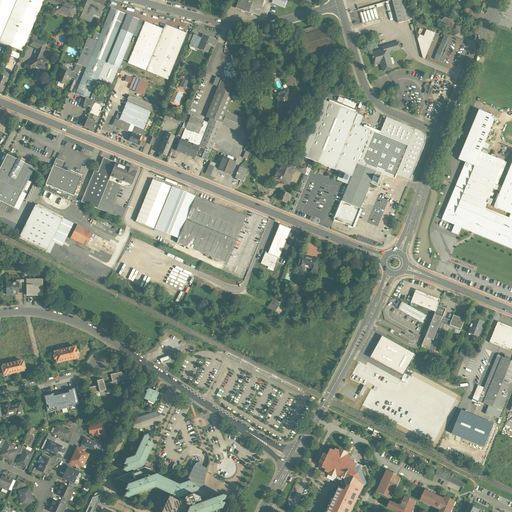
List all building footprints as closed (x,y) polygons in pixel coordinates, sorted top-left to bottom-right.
[(0,0),(0,43),(8,47),(8,46),(20,51),(22,52),(43,1),(43,0),(42,0),(0,0)] [(64,3),(60,1),(60,2),(56,0),(55,0),(54,4),(58,5),(57,7),(56,7),(56,9),(57,9),(57,10),(58,9),(58,10),(58,9),(60,10),(60,12),(68,16),(68,15),(72,16),(76,8),(68,4),(64,3)] [(95,3),(88,0),(87,1),(80,18),(91,22),(94,14),(100,16),(104,7),(99,5),(95,3)] [(245,11),(249,0),(238,0),(236,8),(245,11)] [(249,0),(245,11),(253,14),(253,13),(259,16),(262,7),(263,7),(265,0),(249,0)] [(407,0),(392,0),(398,23),(413,19),(407,0)] [(359,14),(363,23),(373,19),(372,16),(374,15),(371,6),(368,7),(369,11),(366,12),(359,14)] [(139,20),(111,8),(100,34),(95,32),(92,40),(88,38),(79,59),(83,61),(81,66),(86,68),(76,94),(86,98),(90,100),(93,92),(98,80),(105,63),(119,68),(119,67),(122,61),(123,59),(130,42),(137,24),(139,20)] [(473,11),(465,8),(462,14),(470,18),(473,11)] [(457,17),(444,12),(440,22),(453,27),(454,23),(457,17)] [(350,13),(353,25),(358,24),(357,18),(353,19),(352,13),(350,13)] [(128,61),(127,64),(146,71),(163,30),(144,22),(143,26),(135,44),(128,61)] [(463,25),(456,22),(455,23),(454,23),(453,27),(454,27),(452,31),(459,33),(461,29),(463,29),(462,27),(463,25)] [(328,23),(299,31),(308,60),(337,52),(328,23)] [(165,25),(163,30),(146,71),(168,80),(187,34),(165,25)] [(427,30),(424,37),(420,35),(418,39),(422,41),(421,44),(430,47),(435,34),(427,30)] [(211,47),(215,48),(218,42),(203,35),(202,39),(194,36),(191,44),(190,46),(209,54),(211,47)] [(444,36),(434,59),(443,63),(452,40),(444,36)] [(46,44),(36,40),(37,38),(33,37),(33,39),(32,38),(29,45),(39,49),(34,60),(26,66),(30,71),(36,67),(45,70),(48,61),(40,58),(46,44)] [(130,42),(123,59),(128,61),(135,44),(130,42)] [(391,44),(381,47),(382,52),(380,53),(379,51),(371,53),(372,58),(372,59),(374,65),(375,65),(374,63),(380,62),(383,71),(392,69),(389,58),(390,58),(388,51),(392,49),(391,44)] [(10,50),(0,72),(0,75),(7,79),(10,72),(4,70),(9,58),(12,59),(12,57),(10,56),(12,51),(10,50)] [(19,54),(12,51),(10,56),(12,57),(19,60),(22,52),(20,51),(19,54)] [(224,63),(231,62),(230,52),(223,53),(224,63)] [(83,61),(79,59),(73,72),(77,74),(78,74),(81,66),(83,61)] [(119,68),(105,63),(98,80),(112,86),(119,68)] [(66,72),(62,70),(57,81),(65,85),(69,77),(70,74),(66,72)] [(189,81),(182,78),(179,86),(186,89),(189,81)] [(149,84),(140,80),(135,92),(143,96),(149,84)] [(210,119),(222,124),(226,112),(236,87),(222,81),(206,118),(210,119)] [(92,108),(87,120),(90,121),(91,118),(92,119),(94,115),(97,116),(100,111),(96,110),(98,105),(100,103),(104,93),(99,90),(97,94),(92,108)] [(287,90),(278,94),(280,98),(277,99),(280,107),(292,102),(287,90)] [(177,91),(172,102),(179,105),(184,93),(177,91)] [(93,92),(90,100),(86,98),(84,104),(83,106),(84,108),(85,109),(87,108),(88,106),(92,108),(97,94),(93,92)] [(151,111),(153,106),(133,99),(129,97),(122,114),(119,120),(130,125),(134,126),(143,130),(151,111)] [(300,101),(291,104),(294,110),(302,107),(300,101)] [(353,228),(376,171),(395,179),(396,175),(411,181),(426,144),(426,137),(421,132),(388,118),(381,135),(371,131),(354,124),(358,115),(324,101),(301,156),(352,177),(334,220),(353,228)] [(479,110),(465,145),(481,152),(495,117),(479,110)] [(240,118),(226,112),(222,124),(221,125),(238,132),(241,123),(240,118)] [(208,124),(190,116),(176,151),(189,157),(188,159),(193,161),(194,159),(195,157),(201,159),(205,150),(199,147),(208,124)] [(130,125),(119,120),(115,118),(112,126),(127,132),(130,125)] [(221,125),(222,124),(210,119),(208,124),(199,147),(205,150),(211,152),(221,125)] [(90,121),(87,120),(84,127),(92,131),(96,121),(93,120),(93,122),(90,121)] [(143,130),(134,126),(128,141),(137,145),(143,130)] [(174,137),(166,133),(158,153),(166,156),(174,137)] [(156,139),(148,136),(145,143),(153,146),(156,139)] [(511,221),(484,210),(493,189),(495,184),(504,162),(481,152),(465,145),(460,156),(458,160),(465,163),(442,220),(511,249),(511,221)] [(17,160),(7,155),(0,168),(0,201),(14,208),(34,168),(17,160)] [(236,160),(224,155),(224,156),(221,155),(218,160),(215,168),(218,170),(226,173),(230,175),(236,160)] [(65,163),(56,159),(53,166),(63,170),(65,163)] [(98,172),(94,171),(81,202),(97,209),(101,199),(114,165),(102,160),(98,172)] [(296,167),(282,161),(279,170),(277,169),(274,176),(281,179),(280,181),(289,185),(296,167)] [(511,163),(502,187),(500,192),(494,207),(511,214),(511,163)] [(114,165),(101,199),(113,204),(122,182),(131,185),(137,172),(129,169),(128,172),(125,171),(125,169),(114,165)] [(215,168),(209,165),(205,174),(215,178),(216,173),(217,173),(218,170),(215,168)] [(307,168),(299,165),(297,171),(304,174),(307,168)] [(63,170),(53,166),(45,184),(73,196),(81,177),(63,170)] [(247,170),(239,167),(237,173),(236,173),(236,174),(235,178),(242,181),(247,170)] [(171,187),(153,180),(136,222),(154,230),(171,187)] [(171,187),(154,230),(179,239),(195,197),(171,187)] [(290,195),(282,192),(279,200),(286,203),(288,203),(291,195),(290,195)] [(245,217),(195,197),(179,239),(176,243),(226,263),(245,217)] [(113,204),(101,199),(97,209),(122,219),(126,209),(113,204)] [(62,219),(35,205),(19,238),(46,252),(51,242),(62,219)] [(62,219),(51,242),(62,247),(73,224),(62,219)] [(84,229),(77,225),(70,238),(77,242),(75,245),(83,250),(85,246),(81,244),(88,231),(84,229)] [(117,246),(88,231),(81,244),(85,246),(110,259),(117,246)] [(305,240),(298,238),(294,246),(301,249),(305,240)] [(117,246),(110,259),(115,261),(121,249),(117,246)] [(261,264),(274,270),(279,257),(266,252),(261,264)] [(318,261),(301,256),(297,269),(302,271),(304,265),(311,266),(311,272),(317,272),(318,261)] [(42,280),(27,280),(27,296),(42,296),(42,280)] [(16,283),(7,283),(7,291),(11,291),(11,293),(19,293),(19,289),(19,288),(20,288),(20,283),(16,283)] [(440,300),(416,290),(411,302),(435,312),(440,300)] [(268,307),(276,312),(280,306),(278,305),(280,302),(274,298),(273,300),(268,307)] [(426,316),(402,303),(398,309),(422,322),(426,316)] [(446,309),(438,306),(434,315),(442,318),(446,309)] [(442,318),(434,315),(421,347),(438,354),(442,345),(433,341),(442,318)] [(464,320),(454,316),(451,321),(452,322),(450,325),(460,330),(464,320)] [(442,318),(433,341),(442,345),(450,325),(452,322),(451,321),(442,318)] [(484,322),(475,319),(472,325),(471,324),(470,327),(471,328),(469,334),(469,333),(478,336),(477,337),(478,337),(484,322)] [(511,329),(499,324),(491,342),(511,350),(511,329)] [(370,358),(403,376),(415,355),(382,337),(370,358)] [(75,347),(54,352),(55,356),(53,356),(54,360),(56,359),(56,363),(57,363),(57,364),(61,363),(61,362),(73,359),(74,360),(77,359),(77,358),(77,354),(78,354),(77,350),(76,351),(75,347)] [(461,349),(459,356),(464,358),(467,351),(461,349)] [(479,399),(478,402),(478,403),(480,404),(481,403),(489,406),(502,411),(511,386),(511,361),(497,355),(479,399)] [(464,358),(459,356),(451,374),(457,377),(464,358)] [(21,361),(3,365),(3,367),(1,367),(3,374),(5,374),(5,375),(9,374),(10,375),(19,373),(19,372),(23,371),(23,369),(25,369),(23,362),(21,362),(21,361)] [(120,372),(110,375),(112,382),(116,381),(116,382),(128,379),(128,377),(120,372)] [(103,379),(96,381),(98,386),(99,392),(106,391),(104,384),(103,379)] [(112,382),(104,384),(106,391),(118,388),(116,382),(116,381),(112,382)] [(98,386),(86,389),(87,395),(99,392),(98,386)] [(484,388),(478,386),(473,397),(472,400),(477,402),(478,399),(479,399),(484,388)] [(154,391),(148,388),(147,390),(146,390),(146,392),(143,399),(154,404),(155,401),(156,401),(156,399),(158,393),(156,392),(156,390),(154,391)] [(54,394),(43,397),(47,412),(52,410),(53,412),(78,405),(74,389),(67,391),(67,392),(54,396),(54,394)] [(9,404),(3,406),(5,414),(8,414),(8,416),(16,414),(16,416),(23,414),(20,404),(10,406),(9,404)] [(485,414),(488,415),(489,414),(499,418),(502,411),(489,406),(485,414)] [(494,424),(461,410),(451,434),(484,447),(494,424)] [(157,411),(133,419),(135,424),(159,417),(157,411)] [(94,426),(91,427),(91,429),(89,429),(89,433),(92,433),(92,435),(94,434),(94,435),(95,435),(98,437),(100,434),(101,434),(101,433),(100,426),(100,425),(94,426)] [(70,433),(57,426),(53,434),(58,436),(61,437),(67,440),(70,433)] [(56,438),(48,434),(45,440),(48,441),(48,440),(54,443),(56,438)] [(142,466),(143,466),(152,445),(151,442),(151,440),(149,441),(148,441),(147,441),(147,440),(148,438),(148,435),(147,434),(145,435),(143,436),(134,456),(125,459),(124,462),(123,464),(124,465),(125,465),(126,466),(126,467),(123,467),(122,470),(122,471),(126,472),(127,472),(142,466)] [(510,466),(511,460),(511,439),(502,435),(492,458),(510,466)] [(92,442),(85,438),(84,441),(83,441),(81,445),(87,447),(95,451),(98,445),(98,444),(92,442)] [(61,447),(48,440),(45,446),(47,447),(45,451),(46,451),(46,452),(48,453),(49,452),(49,453),(50,454),(52,455),(53,454),(55,455),(58,450),(59,451),(61,447)] [(12,445),(7,442),(1,455),(12,461),(16,454),(17,451),(16,451),(10,448),(12,445)] [(83,453),(76,449),(73,456),(85,461),(88,455),(83,453)] [(360,468),(357,469),(356,470),(355,469),(357,465),(353,463),(354,461),(350,459),(351,457),(347,455),(348,453),(340,449),(339,451),(335,450),(334,452),(330,450),(328,455),(324,454),(319,464),(323,465),(322,467),(326,469),(325,471),(329,473),(328,475),(336,479),(337,477),(341,479),(342,481),(340,482),(341,485),(343,484),(343,486),(342,490),(341,489),(340,489),(339,491),(338,491),(336,495),(337,495),(335,501),(333,500),(332,502),(333,503),(331,506),(330,506),(328,510),(329,510),(328,511),(350,511),(351,511),(350,510),(352,507),(354,503),(355,499),(356,499),(358,495),(357,495),(359,491),(360,491),(362,486),(361,485),(362,483),(364,482),(360,468)] [(370,460),(366,449),(361,451),(365,462),(370,460)] [(25,450),(24,450),(22,455),(18,463),(26,467),(32,454),(25,450)] [(85,461),(73,456),(70,462),(77,465),(82,467),(85,461)] [(49,461),(43,458),(40,464),(51,469),(54,463),(49,461)] [(194,466),(193,465),(187,478),(188,479),(190,480),(189,482),(191,483),(192,484),(191,486),(191,487),(191,488),(194,487),(198,488),(197,490),(196,492),(195,492),(196,493),(195,493),(198,499),(199,499),(199,498),(206,495),(205,494),(205,493),(206,493),(206,492),(206,491),(205,491),(205,490),(204,490),(203,490),(203,487),(203,483),(203,480),(204,476),(207,470),(200,467),(200,466),(199,462),(195,464),(194,466)] [(51,469),(40,464),(37,470),(42,472),(48,475),(51,469)] [(142,468),(142,466),(127,472),(128,473),(123,475),(122,476),(121,476),(120,476),(120,477),(119,476),(119,477),(118,477),(117,477),(116,478),(115,478),(126,483),(127,483),(128,484),(127,485),(125,489),(124,490),(126,491),(126,490),(126,491),(127,491),(127,492),(124,493),(123,497),(124,498),(125,497),(126,498),(154,488),(167,494),(171,496),(170,497),(169,496),(167,500),(163,509),(162,509),(161,511),(211,511),(221,509),(223,505),(223,504),(222,503),(221,503),(220,502),(221,501),(220,501),(223,500),(225,497),(223,496),(221,495),(193,505),(193,504),(192,504),(194,503),(194,502),(196,503),(196,502),(197,502),(199,502),(198,500),(198,499),(195,493),(196,493),(195,492),(196,492),(197,490),(198,488),(194,487),(191,488),(191,487),(191,486),(192,484),(191,483),(189,482),(187,482),(178,485),(155,474),(149,477),(149,476),(148,476),(148,475),(148,474),(149,474),(149,473),(149,472),(150,472),(149,472),(150,470),(150,468),(146,470),(145,467),(142,468)] [(371,480),(365,466),(360,468),(364,482),(365,482),(371,480)] [(75,470),(68,467),(66,471),(77,476),(78,473),(79,472),(75,470)] [(394,474),(386,470),(376,492),(391,499),(396,488),(398,483),(400,479),(394,475),(394,474)] [(464,483),(437,470),(435,475),(462,488),(464,483)] [(77,476),(66,471),(63,478),(70,481),(73,483),(74,483),(77,476)] [(7,477),(2,488),(8,491),(13,480),(7,477)] [(22,483),(16,480),(12,488),(18,491),(22,483)] [(26,485),(22,483),(18,491),(27,489),(26,485)] [(68,487),(62,484),(62,485),(61,485),(60,485),(60,487),(60,488),(59,490),(71,495),(73,490),(68,487)] [(27,489),(18,491),(22,504),(32,501),(29,489),(27,489)] [(71,495),(59,490),(58,492),(57,492),(56,493),(57,495),(62,498),(68,501),(71,495)] [(445,496),(443,500),(430,494),(430,493),(425,490),(420,501),(440,510),(439,511),(450,511),(455,501),(445,496)] [(94,511),(98,504),(100,503),(99,501),(102,495),(102,494),(100,495),(99,494),(98,493),(97,493),(96,493),(95,494),(94,495),(94,496),(94,497),(92,497),(85,511),(94,511)] [(405,496),(402,502),(401,501),(398,506),(390,502),(387,507),(396,511),(412,511),(415,507),(413,507),(416,501),(405,496)] [(60,503),(54,501),(53,501),(52,501),(52,503),(52,504),(51,506),(63,511),(65,506),(60,503)]
